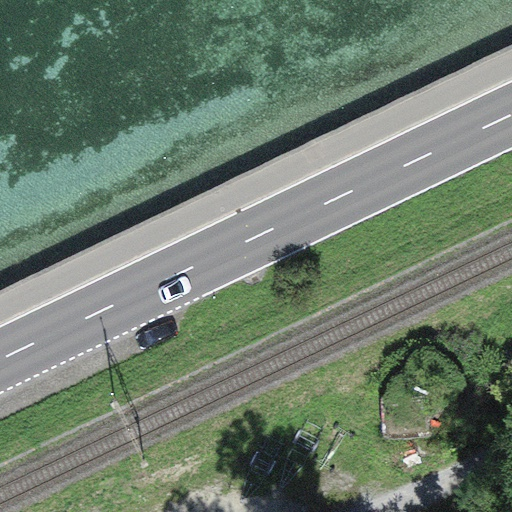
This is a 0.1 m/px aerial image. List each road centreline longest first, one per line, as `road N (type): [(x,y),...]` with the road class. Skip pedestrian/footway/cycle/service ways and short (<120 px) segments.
road 1 (primary): [(0,363),(511,117)]
road 2 (residential): [(319,511),(511,422)]
